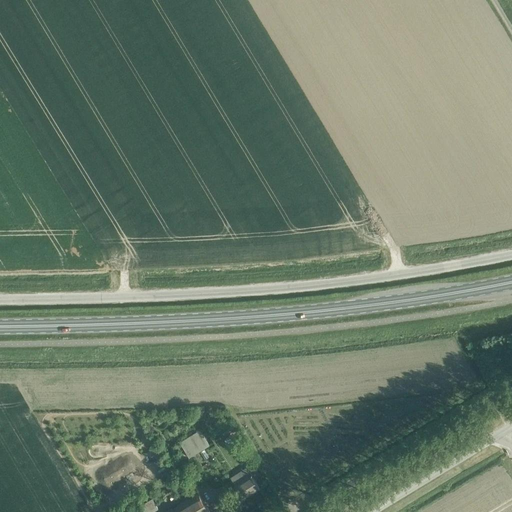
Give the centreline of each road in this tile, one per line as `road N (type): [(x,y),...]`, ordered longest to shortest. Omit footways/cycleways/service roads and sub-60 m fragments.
road 1 (unclassified): [(0,299),(288,287),(511,255)]
road 2 (primary): [(0,326),(317,311),(511,282)]
road 3 (unclassified): [(372,511),(511,428)]
